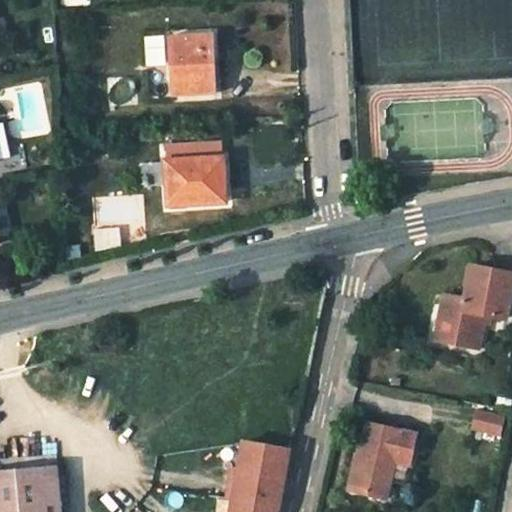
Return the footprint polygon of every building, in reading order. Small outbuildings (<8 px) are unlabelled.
[(211,36),(171,38),(174,95),(214,93),(211,36)] [(223,157),(223,142),(167,145),(168,161),(223,157)] [(168,161),(170,206),(226,203),(223,157),(168,161)] [(511,273),(474,266),(468,296),(467,296),(445,291),(439,318),(448,319),(444,337),(478,344),(484,314),(506,318),(509,305),(511,289),(511,273)] [(444,337),(448,319),(439,318),(436,335),(444,337)] [(472,428),(501,434),(504,417),(475,411),(472,428)] [(367,423),(353,488),(385,495),(388,480),(393,459),(406,462),(408,462),(415,434),(416,433),(367,423)] [(276,511),(280,501),(284,481),(283,481),(287,450),(246,443),(238,484),(231,482),(228,500),(234,501),(233,511),(276,511)] [(393,459),(388,480),(401,483),(406,462),(393,459)] [(0,511),(63,511),(59,473),(0,479),(0,511)]
